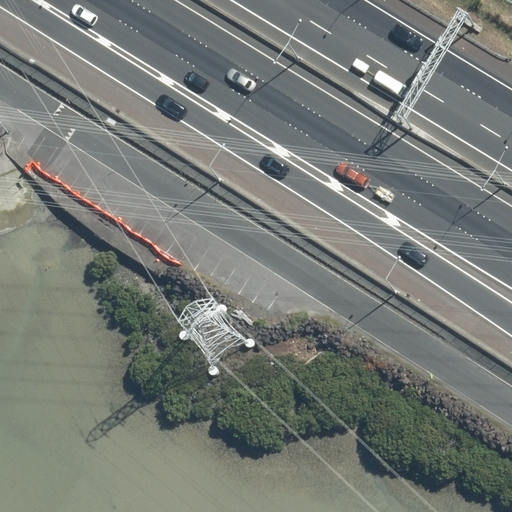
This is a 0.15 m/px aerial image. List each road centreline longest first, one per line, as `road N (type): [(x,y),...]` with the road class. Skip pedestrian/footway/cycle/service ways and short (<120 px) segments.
road 1 (unclassified): [(511,406),(0,77)]
road 2 (motorway): [(511,321),(9,0)]
road 3 (motorway): [(511,236),(128,0)]
road 4 (motorway): [(277,0),(511,143)]
